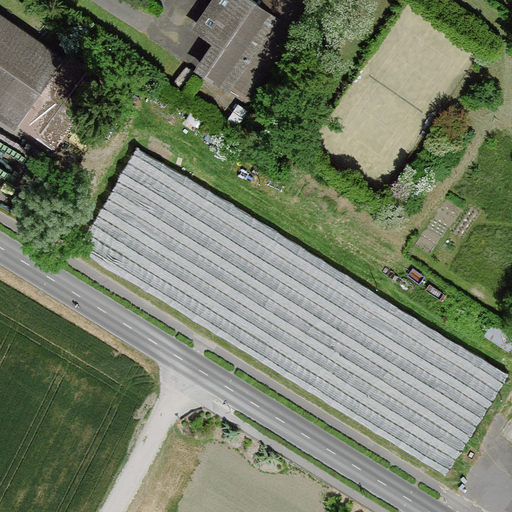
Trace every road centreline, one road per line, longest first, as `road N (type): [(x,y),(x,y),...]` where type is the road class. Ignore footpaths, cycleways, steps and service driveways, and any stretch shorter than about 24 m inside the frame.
road 1 (secondary): [(0,247),(429,511)]
road 2 (track): [(113,511),(191,364)]
